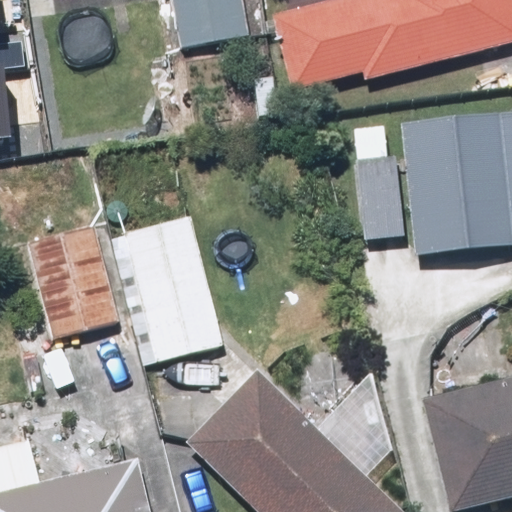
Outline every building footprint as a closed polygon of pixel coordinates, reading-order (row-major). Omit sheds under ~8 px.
[(239,0),(162,0),(174,58),(248,44),(239,0)] [(364,75),(366,85),(511,46),(511,10),(509,0),(375,0),(274,27),(292,94),(364,75)] [(0,159),(17,158),(8,92),(0,93),(0,159)] [(511,108),(394,120),(409,265),(511,254),(511,108)] [(223,349),(191,218),(108,238),(140,369),(223,349)] [(118,324),(92,227),(26,245),(52,342),(118,324)] [(511,379),(417,406),(446,511),(488,511),(511,505),(511,379)] [(387,511),(260,380),(183,454),(238,511),(387,511)] [(0,511),(146,511),(134,464),(35,490),(24,447),(0,452),(0,511)]
